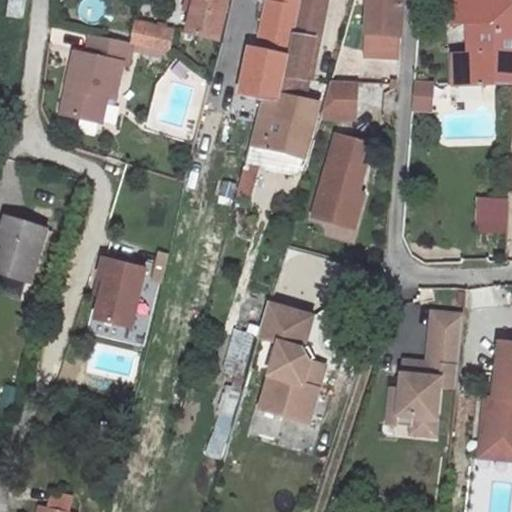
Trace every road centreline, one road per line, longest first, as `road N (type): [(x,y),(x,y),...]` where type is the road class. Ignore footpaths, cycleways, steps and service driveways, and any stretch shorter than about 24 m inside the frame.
road 1 (track): [(40,0),(35,141),(94,170),(102,186),(35,409),(0,466)]
road 2 (residential): [(413,0),(393,245),(398,272)]
road 3 (track): [(369,357),(314,511)]
